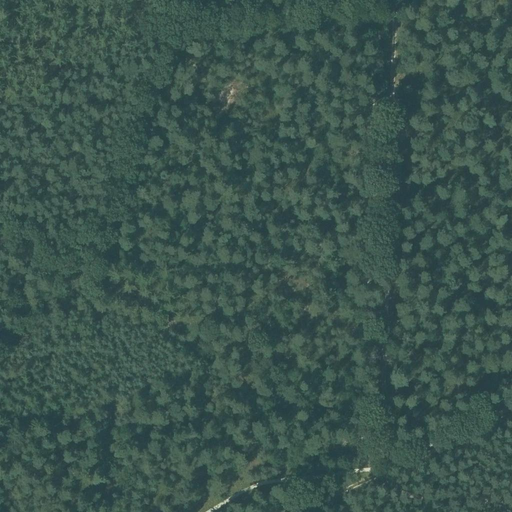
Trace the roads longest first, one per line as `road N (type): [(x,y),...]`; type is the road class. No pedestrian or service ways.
road 1 (track): [(377,465),(363,427),(375,0)]
road 2 (track): [(396,0),(377,465)]
road 3 (track): [(295,511),(511,416)]
road 4 (track): [(377,465),(379,476),(421,500),(511,504)]
